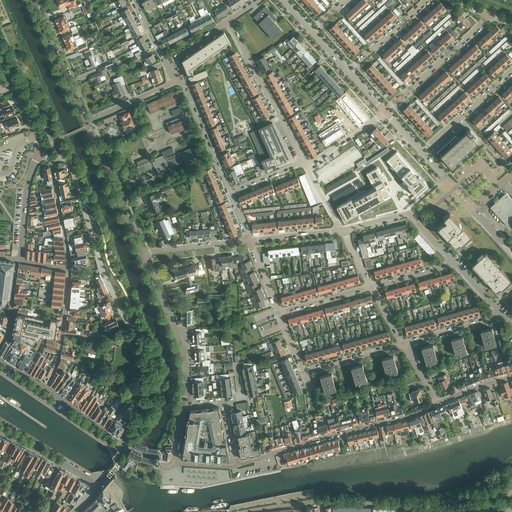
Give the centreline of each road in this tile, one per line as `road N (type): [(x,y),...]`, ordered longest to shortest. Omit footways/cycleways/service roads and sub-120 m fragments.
road 1 (residential): [(121,441),(150,363),(108,284),(71,166),(57,158)]
road 2 (residential): [(237,465),(438,402)]
road 3 (residential): [(182,406),(184,357),(143,254)]
road 4 (residential): [(302,159),(228,21)]
road 5 (residential): [(121,441),(0,359)]
road 6 (residential): [(143,254),(86,121)]
road 7 (residential): [(384,111),(490,16)]
road 8 (residential): [(86,121),(33,0)]
road 9 (residential): [(230,192),(173,82)]
road 10 (residential): [(421,151),(511,69)]
